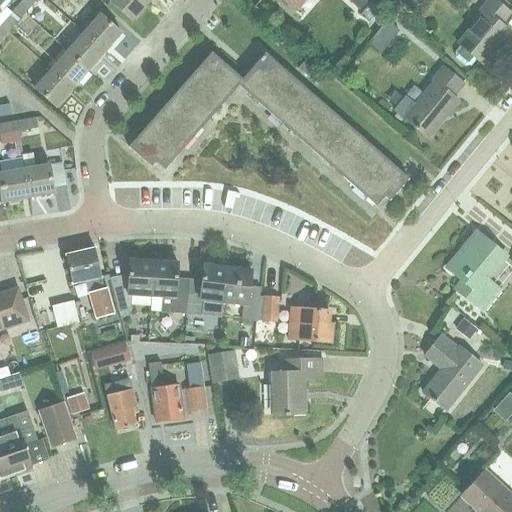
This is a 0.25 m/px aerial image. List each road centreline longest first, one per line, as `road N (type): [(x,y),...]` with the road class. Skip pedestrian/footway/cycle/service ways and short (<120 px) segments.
road 1 (unclassified): [(13,511),(160,468),(263,468),(310,490)]
road 2 (residential): [(101,223),(211,220),(365,288)]
road 3 (residential): [(101,223),(96,123),(204,0)]
road 4 (unclassified): [(365,288),(511,114)]
road 5 (unclassified): [(365,288),(381,323),(384,359),(369,405),(310,490)]
